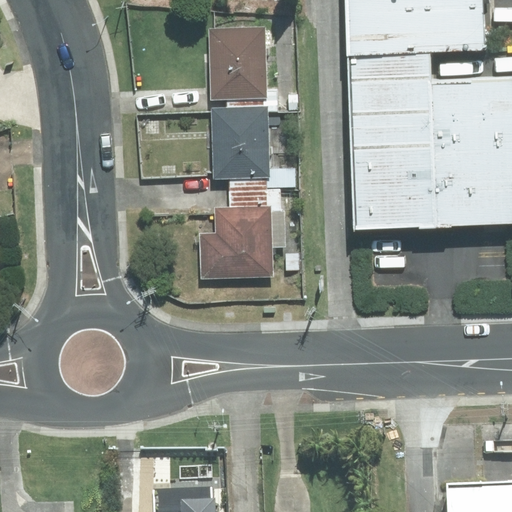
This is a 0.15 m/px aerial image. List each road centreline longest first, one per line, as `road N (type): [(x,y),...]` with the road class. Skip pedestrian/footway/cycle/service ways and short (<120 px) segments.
road 1 (secondary): [(364,364),(129,403)]
road 2 (secondary): [(144,333),(364,364)]
road 3 (residential): [(54,320),(74,99)]
road 4 (residential): [(74,99),(126,313)]
road 5 (secondary): [(511,360),(364,364)]
